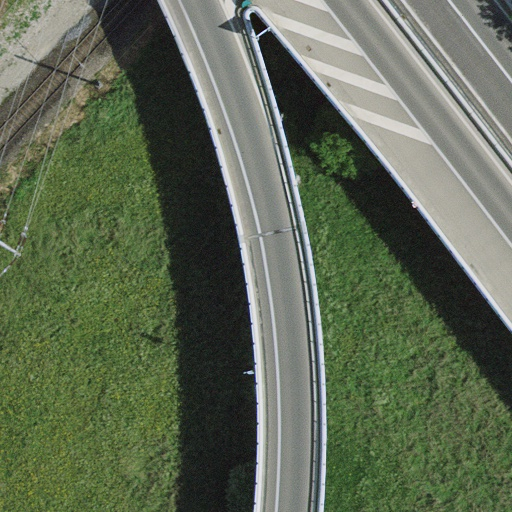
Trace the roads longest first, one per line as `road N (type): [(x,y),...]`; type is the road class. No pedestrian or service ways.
road 1 (trunk): [(198,0),(250,136),(282,272),(293,511)]
road 2 (trunk): [(336,0),(511,232)]
